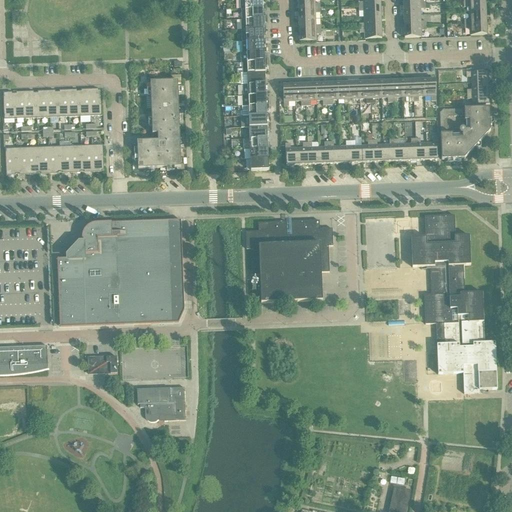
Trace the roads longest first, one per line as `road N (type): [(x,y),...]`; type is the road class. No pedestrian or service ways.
road 1 (residential): [(349,191),(353,306),(344,317),(194,326)]
road 2 (residential): [(2,75),(17,82),(114,81),(119,201)]
road 3 (residential): [(0,339),(194,326)]
road 4 (residential): [(392,60),(296,63),(286,55),(282,0)]
road 5 (residential): [(194,326),(191,199)]
road 6 (residential): [(511,55),(392,60)]
